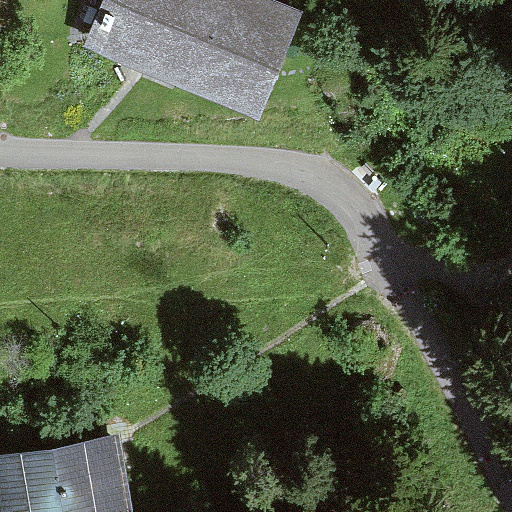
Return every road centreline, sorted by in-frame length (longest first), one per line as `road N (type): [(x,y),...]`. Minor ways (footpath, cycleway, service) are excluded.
road 1 (track): [(374,238),(320,179),(279,164),(0,149)]
road 2 (track): [(511,487),(374,238)]
